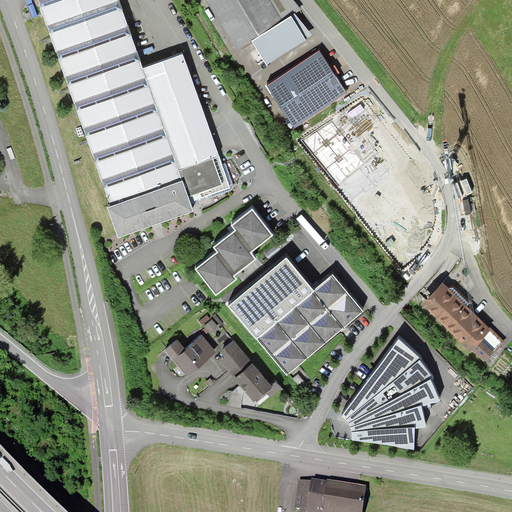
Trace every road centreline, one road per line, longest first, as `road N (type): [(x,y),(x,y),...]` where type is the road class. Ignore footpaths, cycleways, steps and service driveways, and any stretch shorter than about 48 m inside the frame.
road 1 (residential): [(306,432),(343,369),(430,265),(451,212),(441,171),(306,0)]
road 2 (tertiary): [(96,316),(52,133),(6,0)]
road 3 (tertiary): [(511,490),(295,455)]
road 4 (tertiary): [(295,455),(111,427)]
road 5 (residential): [(306,432),(160,388)]
road 6 (motorway): [(111,427),(0,337)]
road 7 (track): [(511,330),(483,295),(451,212)]
